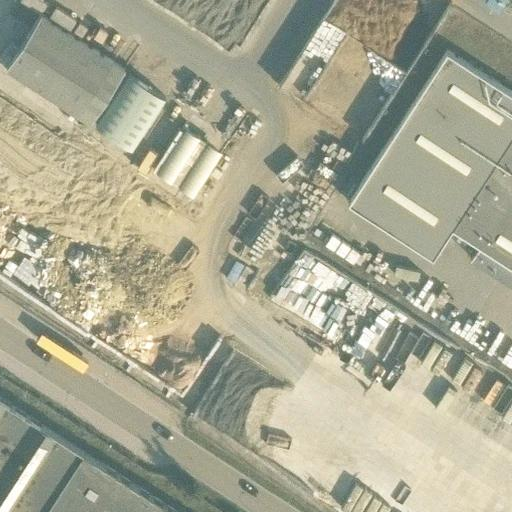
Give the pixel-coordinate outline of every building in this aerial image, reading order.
[(7,68),(91,122),(125,67),(42,14),(7,68)] [(511,92),(447,50),(349,202),(434,257),(453,227),(480,244),(471,258),(511,284),(511,92)] [(128,73),(95,125),(134,149),(167,97),(128,73)] [(185,127),(183,131),(179,128),(152,169),(171,181),(198,139),(200,137),(185,127)] [(220,153),(198,139),(171,181),(193,195),(220,153)] [(231,381),(218,401),(388,511),(511,511),(511,405),(304,270),(240,368),(233,363),(225,377),(231,381)] [(0,511),(46,511),(85,452),(0,397),(0,511)] [(177,511),(142,489),(85,452),(46,511),(177,511)]
